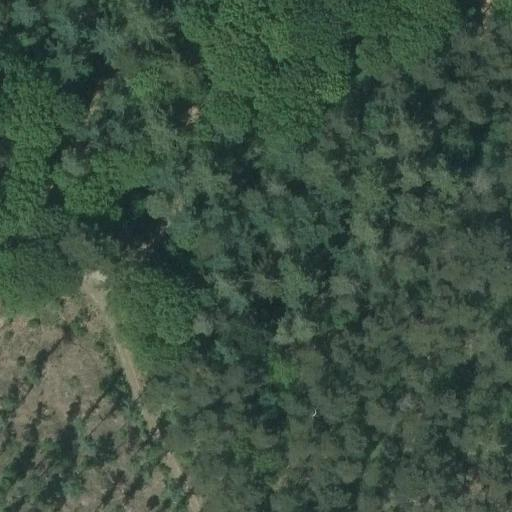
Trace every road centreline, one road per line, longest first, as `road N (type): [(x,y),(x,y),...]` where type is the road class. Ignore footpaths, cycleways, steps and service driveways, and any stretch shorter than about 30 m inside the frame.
road 1 (track): [(271,0),(185,199),(136,288),(113,310)]
road 2 (track): [(113,310),(202,511)]
road 3 (track): [(113,310),(0,188)]
